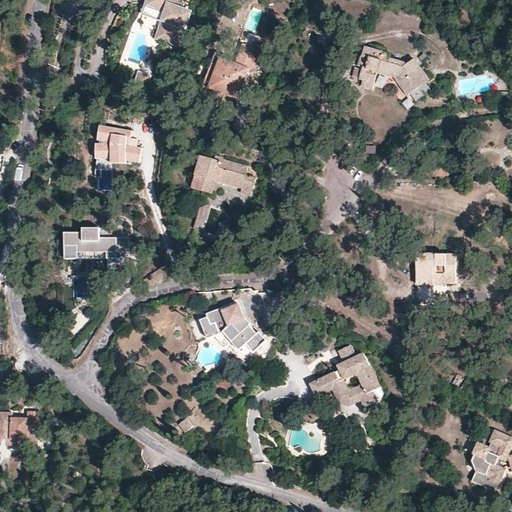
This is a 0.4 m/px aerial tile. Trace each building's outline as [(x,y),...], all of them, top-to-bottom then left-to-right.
[(146,0),(145,3),(160,9),(157,17),(162,19),(156,36),(177,43),(189,10),(182,8),(184,2),(180,0),(146,0)] [(160,9),(145,3),(142,12),(157,17),(160,9)] [(376,50),(364,47),(356,77),(363,80),(362,86),(372,89),(377,74),(395,78),(399,83),(420,69),(413,59),(407,63),(388,58),(389,53),(384,52),(384,50),(376,48),(376,50)] [(210,88),(220,58),(222,55),(215,52),(201,89),(214,95),(216,90),(210,88)] [(248,69),(220,58),(210,88),(216,90),(236,98),(240,88),(237,87),(241,78),(244,79),(248,69)] [(420,69),(399,83),(408,95),(428,80),(420,69)] [(133,134),(101,128),(98,141),(106,142),(106,147),(97,147),(97,160),(112,160),(112,164),(127,164),(127,162),(140,165),(143,151),(130,149),(133,134)] [(211,182),(218,183),(243,191),(244,188),(255,191),(258,178),(248,176),(251,168),(225,161),(225,164),(217,162),(203,158),(194,189),(208,193),(211,182)] [(215,195),(218,183),(211,182),(208,193),(215,195)] [(478,182),(469,182),(466,191),(473,193),(478,182)] [(244,188),(243,191),(242,195),(253,198),(255,191),(244,188)] [(194,227),(203,230),(209,209),(200,207),(194,227)] [(84,235),(66,236),(67,261),(79,261),(79,256),(116,254),(116,258),(136,258),(135,239),(100,241),(100,229),(84,230),(84,235)] [(431,283),(443,283),(454,283),(455,255),(417,254),(416,286),(431,286),(431,283)] [(307,288),(298,282),(294,289),(303,295),(307,288)] [(231,342),(228,345),(239,355),(242,352),(247,357),(265,340),(258,333),(256,334),(248,325),(250,323),(245,318),(243,319),(237,305),(223,310),(221,309),(206,315),(206,318),(199,320),(207,338),(214,336),(222,333),(231,342)] [(225,347),(228,345),(231,342),(222,333),(214,336),(225,347)] [(318,381),(324,393),(332,389),(336,396),(342,393),(352,397),(355,403),(360,400),(364,407),(375,401),(371,392),(379,388),(362,354),(355,358),(348,346),(339,351),(344,362),(338,365),(340,369),(318,381)] [(317,396),(324,393),(318,381),(311,384),(317,396)] [(342,393),(336,396),(340,403),(348,406),(355,403),(352,397),(342,393)] [(0,413),(0,420),(0,436),(12,437),(11,441),(27,441),(28,427),(38,427),(39,412),(28,411),(27,419),(12,418),(12,413),(0,413)] [(27,441),(27,445),(38,445),(38,427),(28,427),(27,441)] [(471,462),(475,472),(489,478),(488,482),(496,486),(502,471),(497,469),(501,461),(510,465),(511,469),(511,455),(509,457),(507,456),(511,444),(511,439),(494,431),(490,442),(490,443),(488,448),(478,444),(474,454),(475,454),(471,462)] [(12,437),(0,436),(0,445),(27,446),(27,445),(27,441),(11,441),(12,437)] [(66,474),(63,455),(51,456),(54,476),(66,474)] [(489,478),(475,472),(471,482),(494,492),(496,486),(488,482),(489,478)]
